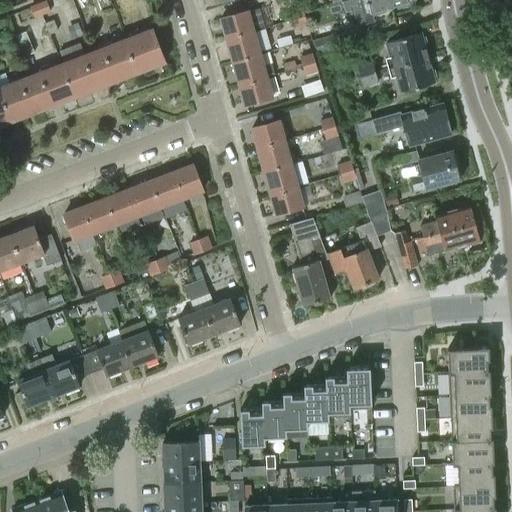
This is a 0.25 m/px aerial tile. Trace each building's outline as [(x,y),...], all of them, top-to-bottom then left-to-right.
[(414,1),(414,0),(346,0),(341,2),(344,12),(352,9),(357,27),(373,22),(371,16),(385,12),(384,9),(396,6),(397,9),(410,5),(409,2),(414,1)] [(31,7),(35,18),(50,12),(46,2),(31,7)] [(301,7),(289,11),(292,20),(304,16),(301,7)] [(225,38),(252,31),(247,11),(220,18),(225,38)] [(292,20),(295,29),(307,25),(304,16),(292,20)] [(53,20),(45,23),(49,34),(57,30),(53,20)] [(77,24),(68,27),(72,37),(81,33),(77,24)] [(124,40),(136,73),(164,62),(152,30),(124,40)] [(252,31),(225,38),(232,61),(259,54),(252,31)] [(424,37),(421,36),(420,33),(386,42),(393,67),(427,58),(424,47),(426,44),(424,37)] [(317,54),(335,48),(338,47),(334,35),(313,41),(317,54)] [(124,40),(92,53),(105,85),(136,73),(124,40)] [(92,53),(61,65),(73,97),(105,85),(92,53)] [(311,53),(299,57),(302,66),(314,62),(311,53)] [(259,54),(232,61),(239,85),(265,77),(265,76),(273,74),(270,64),(262,66),(259,54)] [(430,69),(427,58),(393,67),(399,92),(433,83),(433,80),(435,77),(433,70),(430,69)] [(284,71),(296,68),(294,62),(283,66),(284,71)] [(314,62),(302,66),(305,75),(317,71),(314,62)] [(359,76),(375,72),(372,63),(356,67),(359,76)] [(61,65),(29,77),(41,109),(73,97),(61,65)] [(377,82),(375,72),(359,76),(362,86),(377,82)] [(29,77),(0,88),(0,95),(10,122),(41,109),(29,77)] [(265,77),(239,85),(244,105),(271,97),(265,77)] [(0,125),(10,122),(0,95),(0,125)] [(442,103),(401,114),(400,111),(371,118),(375,132),(403,125),(408,145),(451,134),(442,103)] [(331,117),(330,117),(321,120),(319,120),(322,130),(334,126),(331,117)] [(256,148),(283,140),(277,120),(251,128),(256,148)] [(334,126),(322,130),(325,140),(337,136),(334,126)] [(290,164),(283,140),(256,148),(263,171),(290,164)] [(451,151),(418,159),(422,173),(410,175),(413,190),(458,179),(455,165),(458,162),(456,156),(452,155),(451,151)] [(349,161),(337,164),(339,173),(352,170),(349,161)] [(172,172),(183,198),(202,191),(192,164),(172,172)] [(290,164),(263,171),(270,195),(296,187),(290,164)] [(352,170),(339,173),(342,183),(355,179),(354,177),(352,170)] [(183,198),(172,172),(150,181),(161,207),(183,198)] [(150,181),(126,190),(137,216),(161,207),(150,181)] [(302,206),(296,187),(270,195),(275,214),(302,206)] [(380,189),(361,196),(369,218),(386,212),(380,189)] [(137,216),(126,190),(104,199),(114,225),(137,216)] [(394,193),(382,197),(386,208),(397,204),(394,193)] [(104,199),(81,207),(92,234),(114,225),(104,199)] [(434,214),(435,221),(419,225),(422,236),(474,222),(469,204),(434,214)] [(92,234),(81,207),(63,215),(73,241),(92,234)] [(330,297),(319,260),(327,258),(310,217),(289,223),(300,264),(291,267),(301,305),(330,297)] [(355,226),(361,240),(327,252),(334,271),(345,267),(353,288),(363,284),(367,283),(367,282),(378,278),(367,250),(380,245),(371,221),(355,226)] [(479,240),(474,222),(422,236),(427,255),(443,250),(479,240)] [(33,226),(9,235),(20,263),(42,255),(46,266),(61,260),(51,234),(38,239),(33,226)] [(397,243),(408,240),(405,229),(394,232),(397,243)] [(9,235),(0,238),(0,271),(20,263),(9,235)] [(207,236),(198,239),(203,251),(212,247),(207,236)] [(198,239),(190,243),(194,255),(203,251),(198,239)] [(415,265),(408,240),(397,243),(404,268),(415,265)] [(164,257),(155,261),(159,273),(169,269),(164,257)] [(155,261),(145,265),(150,276),(159,273),(155,261)] [(198,267),(192,270),(196,280),(202,278),(198,267)] [(119,270),(110,274),(115,286),(124,283),(119,270)] [(110,274),(101,277),(106,290),(115,286),(110,274)] [(202,279),(193,283),(199,297),(208,294),(202,279)] [(199,297),(193,283),(184,286),(190,301),(199,297)] [(20,289),(7,294),(16,318),(29,313),(24,299),(20,289)] [(43,291),(33,295),(40,312),(49,308),(46,300),(43,291)] [(103,294),(109,309),(119,305),(113,291),(103,294)] [(109,309),(103,294),(95,298),(100,312),(109,309)] [(33,295),(24,299),(30,316),(40,312),(33,295)] [(60,295),(46,300),(49,308),(63,302),(60,295)] [(229,298),(203,308),(213,333),(223,329),(223,330),(239,324),(229,298)] [(203,308),(177,319),(187,344),(204,338),(204,337),(213,333),(203,308)] [(44,317),(25,324),(30,337),(49,330),(44,317)] [(158,356),(148,330),(143,317),(117,327),(122,340),(132,366),(158,356)] [(30,337),(25,324),(16,328),(21,341),(30,337)] [(122,340),(96,350),(106,376),(132,366),(122,340)] [(477,348),(447,349),(448,373),(489,371),(488,347),(477,347),(477,348)] [(51,355),(39,359),(43,371),(53,396),(79,386),(69,361),(55,366),(51,355)] [(27,364),(31,375),(17,381),(27,406),(53,396),(43,371),(39,359),(27,364)] [(422,362),(413,362),(414,374),(422,374),(422,362)] [(346,376),(347,376),(348,405),(349,405),(349,409),(371,408),(369,367),(346,368),(346,376)] [(489,371),(448,373),(449,395),(490,394),(489,371)] [(422,374),(414,374),(415,386),(423,386),(422,374)] [(325,384),(326,384),(327,413),(328,413),(328,417),(350,416),(349,409),(349,405),(348,405),(347,376),(346,376),(324,376),(325,384)] [(303,392),(305,392),(306,421),(307,421),(328,420),(328,417),(328,413),(327,413),(326,384),(325,384),(303,385),(303,392)] [(282,400),(283,400),(285,429),(307,428),(307,421),(306,421),(305,392),(303,392),(282,393),(282,400)] [(490,394),(449,395),(450,418),(491,416),(490,394)] [(261,408),(262,408),(263,437),(264,437),(286,436),(285,429),(283,400),(282,400),(261,401),(261,408)] [(261,408),(239,409),(241,445),(265,444),(264,437),(263,437),(262,408),(261,408)] [(491,416),(450,418),(451,441),(492,439),(491,416)] [(163,463),(199,462),(197,428),(176,437),(176,441),(162,442),(163,463)] [(235,438),(222,439),(223,461),(236,461),(236,455),(235,443),(235,438)] [(492,439),(451,441),(452,464),(493,462),(492,439)] [(315,460),(330,459),(329,446),(315,447),(315,460)] [(329,446),(330,459),(340,459),(340,446),(329,446)] [(352,451),(352,459),(365,459),(364,450),(352,451)] [(266,469),(275,469),(274,456),(266,457),(266,469)] [(424,457),(411,458),(412,466),(424,465),(424,457)] [(200,482),(199,462),(163,463),(163,484),(200,482)] [(493,462),(452,464),(452,465),(457,465),(458,485),(453,486),(453,487),(494,485),(493,462)] [(351,465),(343,466),(343,478),(352,478),(352,474),(351,465)] [(364,465),(351,465),(352,474),(364,473),(364,465)] [(384,465),(373,466),(373,473),(373,478),(384,478),(384,465)] [(254,476),(253,467),(242,467),(242,476),(254,476)] [(309,476),(308,467),(296,468),(296,476),(309,476)] [(308,467),(309,476),(321,475),(321,467),(308,467)] [(275,481),(275,469),(266,469),(267,481),(275,481)] [(403,481),(402,481),(403,489),(415,488),(414,480),(403,481)] [(164,504),(201,502),(200,482),(163,484),(164,504)] [(494,485),(453,487),(454,509),(495,508),(494,485)] [(243,490),(228,490),(229,501),(236,501),(244,501),(243,490)] [(353,501),(353,511),(374,511),(374,500),(375,500),(375,490),(351,491),(352,501),(353,501)] [(74,511),(74,510),(69,511),(62,491),(37,500),(41,511),(74,511)] [(309,511),(331,511),(331,502),(332,502),(332,497),(309,498),(309,511)] [(287,504),(288,504),(288,511),(309,511),(309,498),(287,499),(287,504)] [(397,511),(397,499),(375,500),(374,500),(374,511),(397,511)] [(404,500),(403,500),(404,511),(412,511),(411,499),(404,500)] [(41,511),(37,500),(12,510),(12,511),(41,511)] [(228,511),(236,511),(236,501),(229,501),(228,501),(228,511)] [(352,501),(332,502),(331,502),(331,511),(353,511),(353,501),(352,501)] [(201,511),(201,502),(164,504),(164,511),(201,511)]
